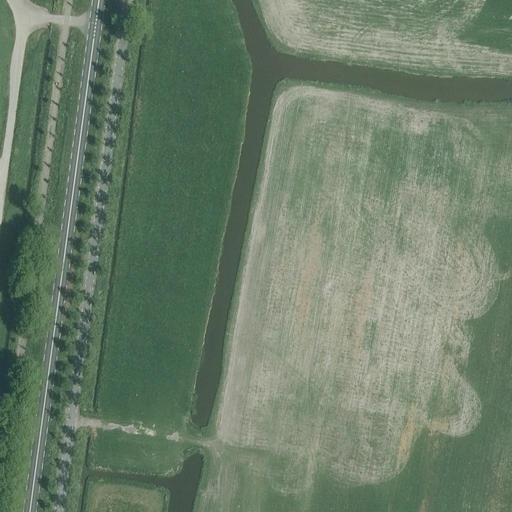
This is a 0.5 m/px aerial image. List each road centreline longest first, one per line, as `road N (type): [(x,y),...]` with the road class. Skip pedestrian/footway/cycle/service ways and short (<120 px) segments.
road 1 (unclassified): [(60,511),(129,0)]
road 2 (primary): [(33,511),(99,0)]
